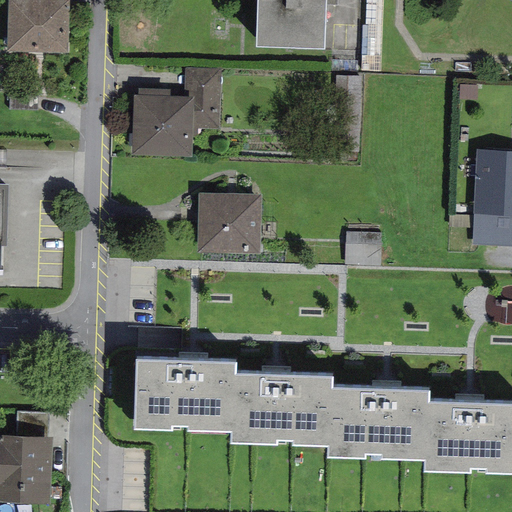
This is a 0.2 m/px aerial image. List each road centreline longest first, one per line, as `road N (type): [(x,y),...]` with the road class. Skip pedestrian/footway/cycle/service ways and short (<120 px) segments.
road 1 (residential): [(87,321),(101,0)]
road 2 (residential): [(85,511),(87,321)]
